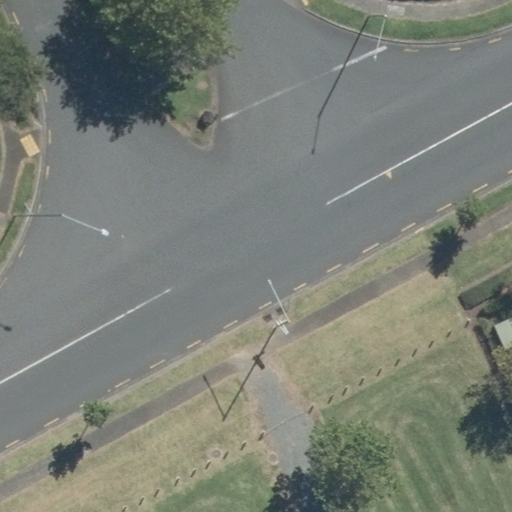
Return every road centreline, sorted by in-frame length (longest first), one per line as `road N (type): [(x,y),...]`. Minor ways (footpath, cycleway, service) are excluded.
road 1 (unclassified): [(172,282),(41,0)]
road 2 (unclassified): [(231,0),(321,200)]
road 3 (unclassified): [(511,96),(321,200)]
road 4 (unclassified): [(172,282),(0,377)]
road 5 (unclassified): [(321,200),(172,282)]
